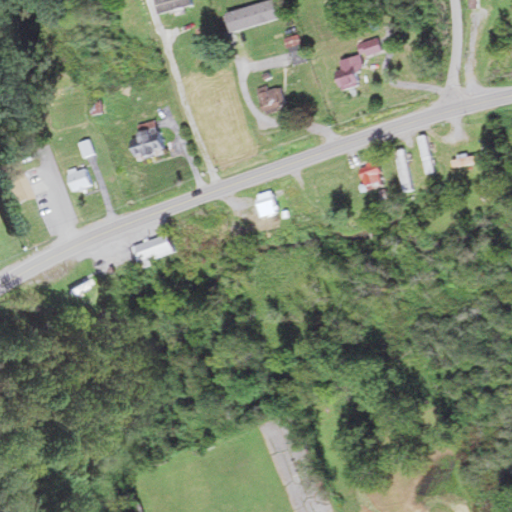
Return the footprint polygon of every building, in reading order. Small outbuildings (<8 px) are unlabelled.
[(389,52),(385,37),(362,43),(365,55),(342,61),(350,89),(368,85),(364,67),(369,66),(367,58),(389,52)] [(312,61),(306,38),(294,41),(299,64),(312,61)] [(274,91),(271,85),(262,89),(272,114),(292,106),(284,86),(274,91)] [(142,161),(169,155),(161,120),(141,125),(144,137),(137,138),(142,161)] [(399,152),(410,192),(419,189),(409,149),(399,152)] [(455,157),(456,166),(492,162),(491,153),(455,157)] [(372,191),(391,184),(383,160),(364,167),(372,191)] [(97,186),(88,165),(71,173),(81,193),(97,186)] [(17,203),(34,196),(24,172),(7,179),(17,203)] [(260,195),(265,217),(283,213),(278,191),(260,195)] [(142,262),(179,255),(175,237),(139,244),(142,262)]
